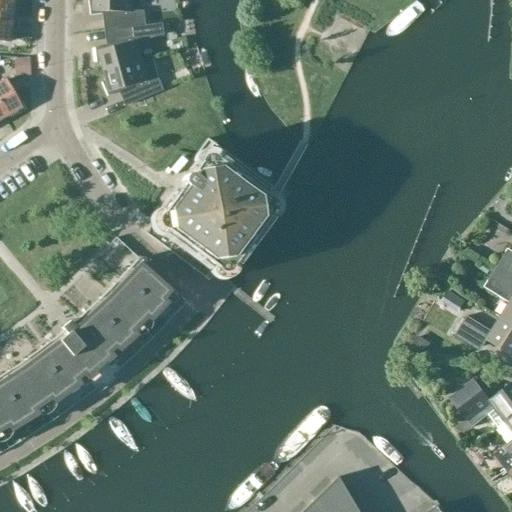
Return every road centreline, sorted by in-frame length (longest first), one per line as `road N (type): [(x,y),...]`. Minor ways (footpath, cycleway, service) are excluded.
road 1 (unclassified): [(271,511),(335,457),(367,511)]
road 2 (residential): [(58,123),(54,0)]
road 3 (residential): [(121,226),(71,156),(58,123)]
